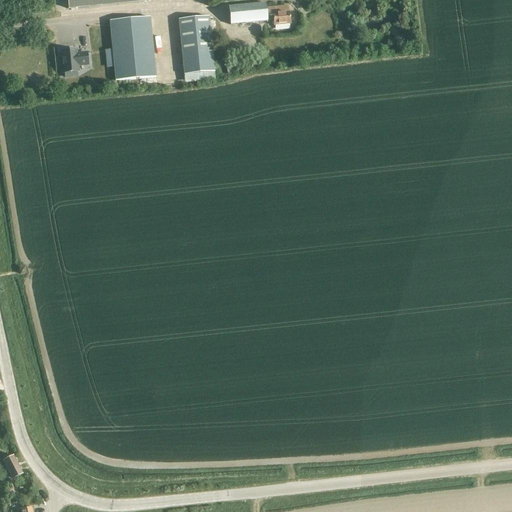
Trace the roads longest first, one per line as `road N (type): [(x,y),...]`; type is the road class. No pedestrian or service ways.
road 1 (unclassified): [(62,492),(101,505),(140,504),(511,464)]
road 2 (unclassified): [(62,492),(25,449),(0,338)]
